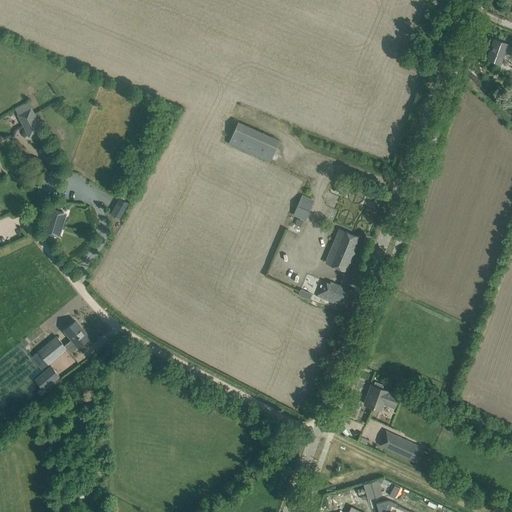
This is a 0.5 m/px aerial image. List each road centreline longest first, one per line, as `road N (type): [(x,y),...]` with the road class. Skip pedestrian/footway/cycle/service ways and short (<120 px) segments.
road 1 (tertiary): [(316,433),(468,0)]
road 2 (unclassified): [(316,433),(127,340),(28,227)]
road 3 (unknown): [(78,284),(100,219),(93,194),(71,179)]
